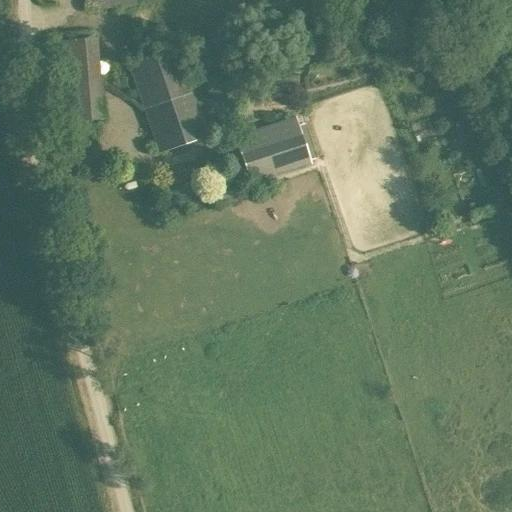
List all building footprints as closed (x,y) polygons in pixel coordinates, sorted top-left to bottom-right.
[(83,0),(85,12),(214,0),(83,0)] [(60,124),(104,121),(97,39),(53,42),(60,124)] [(145,111),(193,93),(177,49),(129,66),(145,111)] [(145,111),(160,154),(208,137),(193,93),(145,111)] [(298,126),(297,124),(275,132),(272,124),(233,138),(249,184),(310,162),(303,143),(308,141),(302,124),(298,126)]
